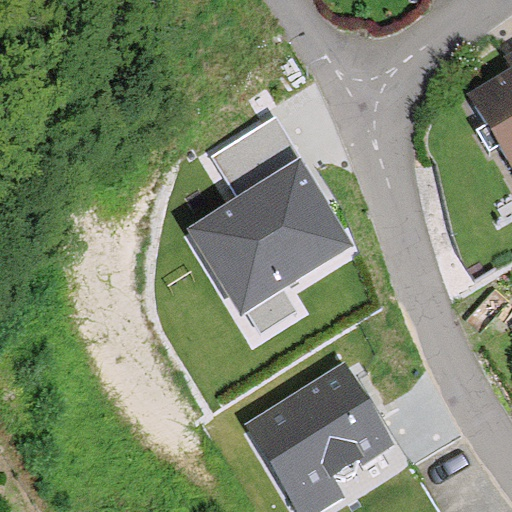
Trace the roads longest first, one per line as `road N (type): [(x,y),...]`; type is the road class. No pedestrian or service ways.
road 1 (residential): [(490,0),(352,97),(447,356),(511,465)]
road 2 (track): [(352,97),(274,0)]
